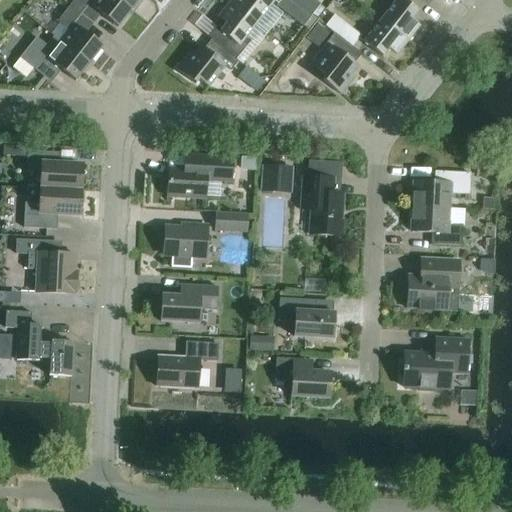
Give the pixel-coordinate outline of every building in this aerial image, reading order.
[(131,10),(118,0),(74,0),(71,6),(89,20),(97,11),(118,28),(131,10)] [(118,0),(131,10),(139,0),(118,0)] [(232,0),(230,3),(257,24),(275,1),(272,0),(232,0)] [(312,16),(291,0),(282,0),(277,6),(303,27),(312,16)] [(314,0),(291,0),(312,16),(320,6),(321,5),(314,0)] [(403,0),(397,0),(382,20),(409,41),(420,26),(412,20),(418,12),(403,0)] [(246,38),(257,24),(230,3),(219,18),(227,24),(220,32),(222,34),(215,43),(237,60),(244,51),(251,42),(246,38)] [(89,20),(71,6),(57,22),(69,31),(61,42),(89,64),(103,46),(82,30),(89,20)] [(326,26),(335,34),(353,48),(361,37),(335,16),(326,26)] [(409,41),(382,20),(364,42),(383,57),(389,49),(397,55),(409,41)] [(318,26),(308,38),(317,45),(327,33),(318,26)] [(362,55),(353,48),(335,34),(327,43),(333,48),(316,69),(326,76),(322,81),(341,95),(355,77),(352,74),(358,66),(355,64),(362,55)] [(75,81),(89,64),(61,42),(55,37),(47,47),(36,38),(20,59),(44,78),(54,65),(75,81)] [(239,62),(237,60),(215,43),(212,40),(205,49),(202,47),(195,54),(192,52),(177,70),(196,85),(199,80),(209,88),(226,66),(231,71),(239,62)] [(258,77),(250,87),(256,92),(264,82),(258,77)] [(3,157),(27,158),(27,152),(27,148),(4,147),(3,157)] [(40,189),(81,191),(83,166),(54,165),(54,154),(27,152),(26,173),(40,174),(40,189)] [(233,159),(185,156),(184,170),(169,169),(167,197),(206,199),(207,181),(232,182),(233,159)] [(242,159),(242,170),(256,171),(256,160),(242,159)] [(293,168),(262,166),(260,193),(292,195),(293,168)] [(414,182),(413,207),(449,209),(450,194),(469,195),(470,174),(440,172),(440,184),(414,182)] [(333,194),(334,179),(303,178),(301,211),(311,211),(310,235),(342,237),(343,220),(342,220),(344,195),(333,194)] [(81,191),(40,189),(39,205),(24,204),(23,229),(50,230),(51,215),(80,216),(81,191)] [(449,209),(413,207),(412,233),(437,234),(436,245),(461,246),(462,226),(448,225),(449,209)] [(248,215),(216,213),(214,232),(247,234),(248,215)] [(191,230),(164,229),(163,257),(205,259),(207,228),(191,226),(191,230)] [(76,293),(77,272),(75,272),(76,255),(46,254),(47,242),(17,240),(16,254),(28,255),(28,270),(37,270),(36,293),(74,295),(74,293),(76,293)] [(459,289),(460,264),(432,263),(431,277),(409,276),(407,310),(447,312),(448,299),(459,289)] [(217,311),(218,287),(190,286),(189,298),(162,296),(161,322),(199,324),(200,310),(217,311)] [(333,340),(334,314),(307,312),(308,300),(280,299),(278,322),(295,323),(294,337),(333,340)] [(72,377),(74,342),(52,341),(51,344),(41,343),(42,326),(31,325),(32,313),(7,312),(6,328),(19,329),(17,361),(40,362),(40,359),(51,360),(50,376),(72,377)] [(466,374),(468,341),(436,339),(435,355),(405,354),(403,388),(449,390),(450,373),(466,374)] [(218,362),(219,345),(187,343),(186,359),(159,357),(157,387),(198,389),(200,361),(218,362)] [(330,399),(331,374),(312,373),(313,361),(277,359),(275,382),(292,383),(291,397),(330,399)]
